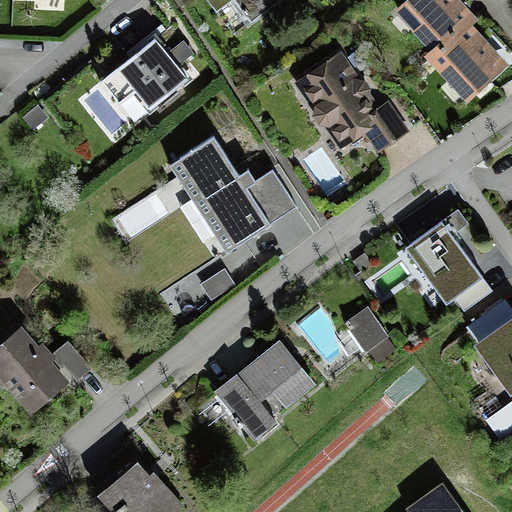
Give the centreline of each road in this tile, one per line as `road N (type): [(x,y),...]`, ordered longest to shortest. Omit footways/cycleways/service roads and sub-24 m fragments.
road 1 (residential): [(443,155),(329,236),(0,506)]
road 2 (residential): [(137,0),(0,118)]
